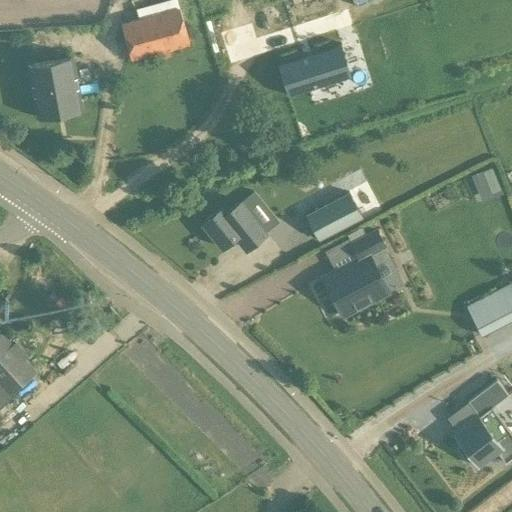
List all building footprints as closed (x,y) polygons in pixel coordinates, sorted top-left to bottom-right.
[(188,43),(178,8),(120,24),(130,59),(188,43)] [(340,43),(277,63),(277,64),(279,63),(289,93),(287,93),(287,95),(350,75),(350,73),(348,74),(339,45),(341,44),(340,43)] [(27,64),(36,116),(80,108),(70,55),(27,64)] [(361,217),(348,191),(305,213),(318,239),(361,217)] [(238,200),(224,212),(221,208),(202,224),(222,248),(236,237),(246,249),(266,232),(238,200)] [(387,291),(402,283),(382,245),(374,230),(349,243),(357,257),(320,277),(341,316),(387,291)] [(511,280),(466,304),(480,333),(511,316),(511,280)] [(0,403),(33,372),(0,336),(0,403)] [(504,462),(511,455),(511,433),(491,406),(507,393),(496,378),(467,400),(478,414),(452,434),(459,443),(455,446),(465,460),(470,456),(476,465),(496,450),(504,462)]
